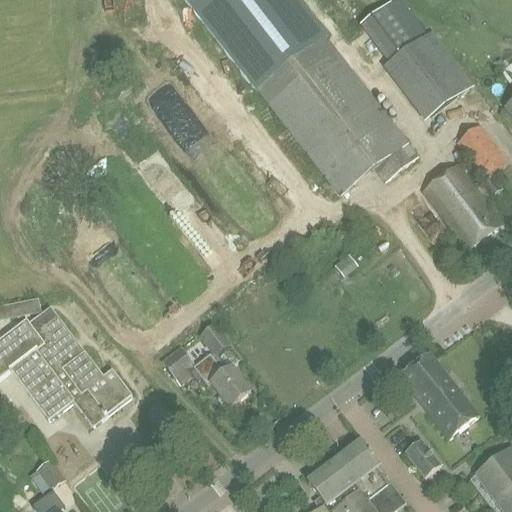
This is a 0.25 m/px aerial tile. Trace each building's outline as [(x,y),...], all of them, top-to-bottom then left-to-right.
[(393,6),(364,28),(390,63),(420,41),(393,6)] [(474,90),(434,36),(392,67),(432,121),(474,90)] [(386,187),(419,161),(325,40),(258,92),(341,199),(375,172),(386,187)] [(494,66),(503,76),(505,74),(504,73),(511,66),(511,57),(504,64),(501,61),(494,66)] [(511,67),(504,73),(505,74),(505,75),(503,76),(510,86),(511,84),(511,67)] [(481,131),(458,148),(487,186),(483,189),(493,202),(503,195),(493,182),(510,169),(481,131)] [(469,256),(505,229),(461,169),(425,196),(469,256)] [(113,265),(105,273),(110,279),(132,259),(93,217),(80,229),(113,265)] [(334,268),(346,282),(360,271),(349,257),(334,268)] [(288,310),(303,302),(295,286),(279,294),(288,310)] [(0,324),(41,316),(38,302),(0,310),(0,324)] [(27,325),(0,345),(0,381),(11,374),(48,423),(74,404),(93,430),(108,419),(107,418),(132,400),(113,374),(104,381),(56,317),(34,334),(27,325)] [(218,329),(200,341),(216,362),(233,348),(218,329)] [(166,371),(176,383),(198,365),(188,353),(166,371)] [(433,359),(404,381),(443,431),(453,423),(462,435),(479,422),(470,410),(472,409),(433,359)] [(231,412),(252,396),(233,371),(225,377),(214,362),(201,371),(213,386),(212,387),(231,412)] [(423,445),(407,457),(426,482),(442,470),(423,445)] [(381,472),(381,471),(363,447),(311,486),(329,509),(325,511),(401,511),(408,507),(381,472)] [(511,452),(478,478),(498,505),(511,495),(511,452)] [(51,464),(36,474),(37,475),(31,480),(46,500),(54,495),(53,493),(66,484),(51,464)] [(511,511),(511,495),(498,505),(503,511),(511,511)]
